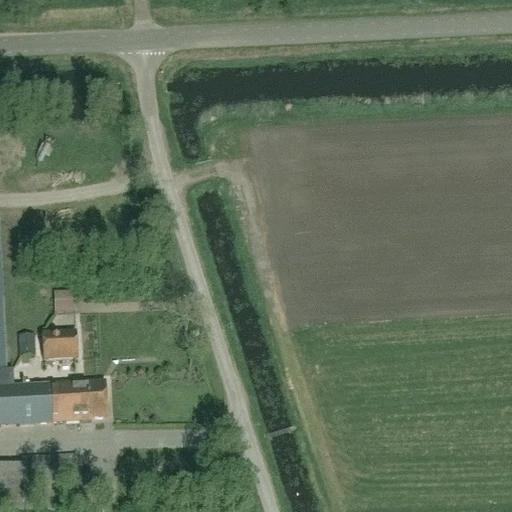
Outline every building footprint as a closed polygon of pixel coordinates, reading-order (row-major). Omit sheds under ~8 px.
[(0,292),(0,428),(81,424),(81,421),(107,420),(105,383),(5,388),(0,292)] [(74,308),(74,294),(54,294),(54,308),(74,308)] [(76,310),(53,309),(53,325),(76,326),(76,310)] [(45,361),(76,360),(74,334),(44,335),(45,361)] [(21,357),(37,357),(34,336),(19,337),(21,357)] [(0,511),(78,509),(76,459),(25,461),(26,465),(0,465),(0,511)]
